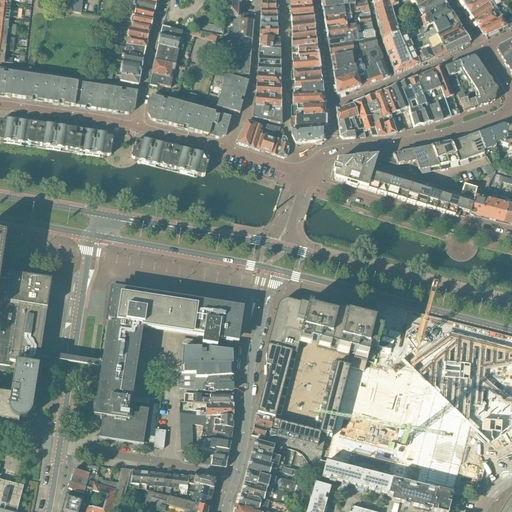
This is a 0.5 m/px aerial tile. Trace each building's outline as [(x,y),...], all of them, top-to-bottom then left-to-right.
[(68,0),(67,13),(81,14),(82,0),(68,0)] [(137,0),(137,1),(137,4),(136,7),(154,12),(155,8),(156,5),(137,0)] [(225,0),(225,17),(240,18),(240,0),(225,0)] [(275,0),(262,0),(262,3),(261,3),(261,10),(279,10),(278,3),(275,3),(275,0)] [(322,0),(321,0),(323,10),(343,7),(342,3),(348,3),(349,6),(356,5),(357,5),(356,0),(354,0),(322,0)] [(371,0),(374,7),(386,0),(391,10),(392,9),(396,6),(398,5),(394,0),(371,0)] [(399,34),(395,21),(392,9),(391,10),(386,0),(374,7),(377,22),(380,34),(382,41),(399,34)] [(416,9),(417,8),(430,0),(411,0),(416,7),(414,8),(416,9)] [(415,24),(420,20),(423,18),(445,5),(442,0),(430,0),(417,8),(421,14),(413,20),(415,24)] [(474,0),(464,7),(470,16),(488,5),(494,0),(474,0)] [(470,16),(475,23),(490,14),(504,4),(510,0),(511,0),(494,0),(488,5),(470,16)] [(0,3),(0,11),(18,14),(18,9),(10,8),(11,5),(0,3)] [(357,5),(356,5),(357,13),(362,12),(362,15),(370,14),(369,11),(367,4),(357,5)] [(475,23),(480,31),(501,18),(498,13),(505,9),(506,10),(508,9),(504,4),(490,14),(475,23)] [(343,7),(323,10),(324,20),(344,17),(345,17),(351,16),(351,14),(357,13),(356,5),(349,6),(343,7)] [(421,36),(424,35),(425,34),(428,27),(452,14),(445,5),(423,18),(420,20),(424,29),(419,31),(421,36)] [(312,15),(311,6),(291,8),(291,17),(312,15)] [(400,18),(396,6),(392,9),(395,21),(400,18)] [(134,15),(152,20),(154,12),(136,7),(134,15)] [(507,27),(508,26),(509,26),(503,17),(508,14),(511,19),(511,16),(508,9),(506,10),(505,9),(498,13),(501,18),(507,27)] [(0,11),(0,20),(9,22),(9,18),(17,19),(18,14),(0,11)] [(452,14),(428,27),(425,34),(424,35),(427,41),(459,25),(455,20),(452,14)] [(509,29),(510,28),(511,28),(511,27),(511,19),(508,14),(503,17),(509,26),(508,26),(509,29)] [(133,15),(131,23),(132,23),(151,27),(152,20),(134,15),(134,16),(133,15)] [(291,17),(291,25),(313,23),(312,15),(291,17)] [(346,25),(344,17),(324,20),(326,30),(360,25),(371,24),(370,17),(358,18),(358,22),(355,22),(355,23),(346,25)] [(501,18),(480,31),(482,35),(482,36),(486,37),(486,36),(507,27),(501,18)] [(0,20),(0,29),(16,31),(16,26),(9,25),(9,22),(0,20)] [(249,76),(254,22),(233,20),(230,50),(228,73),(229,73),(243,77),(244,76),(249,76)] [(150,34),(151,27),(132,23),(131,30),(150,34)] [(291,25),(292,33),(314,31),(313,23),(291,25)] [(327,38),(372,31),(373,31),(371,24),(360,25),(326,30),(327,38)] [(464,34),(459,25),(427,41),(431,51),(442,46),(464,34)] [(162,27),(160,35),(181,40),(183,32),(162,27)] [(0,29),(0,37),(7,38),(8,34),(15,35),(16,31),(0,29)] [(148,42),(150,34),(131,30),(130,30),(128,37),(129,37),(148,42)] [(190,36),(215,43),(217,37),(203,33),(202,34),(191,31),(190,36)] [(291,33),(292,41),(315,38),(314,31),(292,33),(291,33)] [(327,38),(329,47),(357,42),(374,40),(372,31),(327,38)] [(382,41),(394,76),(402,73),(412,68),(413,69),(420,66),(408,41),(409,41),(404,31),(399,34),(382,41)] [(470,43),(467,38),(464,34),(442,46),(446,55),(470,43)] [(160,35),(158,46),(179,51),(180,51),(182,40),(181,40),(160,35)] [(446,55),(442,46),(431,51),(427,41),(424,35),(421,36),(409,41),(408,41),(420,66),(435,60),(446,55)] [(0,37),(0,45),(14,47),(14,43),(7,42),(7,38),(0,37)] [(129,37),(128,46),(146,50),(148,42),(129,37)] [(259,49),(281,49),(280,45),(280,39),(259,38),(259,49)] [(292,41),(292,48),(317,46),(315,38),(292,41)] [(329,47),(331,58),(377,48),(375,39),(374,40),(357,42),(329,47)] [(503,61),(511,55),(511,40),(499,47),(498,53),(503,61)] [(0,45),(0,54),(5,55),(6,51),(13,52),(14,47),(0,45)] [(128,46),(126,54),(145,58),(146,50),(128,46)] [(158,46),(157,47),(154,61),(175,66),(179,51),(158,46)] [(291,48),(292,54),(318,52),(317,46),(292,48),(291,48)] [(382,59),(377,48),(331,58),(333,69),(333,73),(346,70),(361,65),(362,65),(370,63),(371,63),(375,62),(382,59)] [(280,59),(281,49),(259,49),(258,58),(280,59)] [(318,58),(318,52),(292,54),(292,61),(293,61),(318,58)] [(5,55),(0,54),(0,63),(4,64),(12,64),(12,59),(5,58),(5,55)] [(126,54),(124,62),(143,66),(145,58),(126,54)] [(511,55),(503,61),(511,74),(511,55)] [(280,67),(280,59),(258,58),(257,66),(280,67)] [(293,61),(293,72),(320,69),(318,58),(293,61)] [(470,58),(459,62),(462,70),(461,70),(465,76),(463,77),(466,81),(483,70),(476,60),(470,58)] [(382,81),(390,78),(382,59),(375,62),(382,81)] [(154,61),(153,68),(151,75),(170,79),(172,71),(174,71),(175,66),(154,61)] [(124,62),(122,76),(140,80),(143,66),(124,62)] [(364,87),(382,81),(375,62),(371,63),(370,63),(362,65),(364,72),(356,75),(358,81),(355,82),(356,84),(363,82),(364,87)] [(449,77),(455,75),(454,73),(461,70),(462,70),(459,62),(445,68),(449,77)] [(335,82),(356,75),(364,72),(362,65),(361,65),(346,70),(333,73),(335,82)] [(281,76),(280,67),(257,66),(257,75),(281,76)] [(453,96),(441,68),(433,72),(442,95),(444,101),(445,101),(444,100),(453,96)] [(293,72),(293,81),(295,80),(309,79),(321,78),(320,69),(293,72)] [(492,84),(483,70),(466,81),(469,86),(471,84),(477,93),(492,84)] [(0,71),(0,95),(35,101),(80,108),(128,115),(130,110),(134,111),(137,92),(80,83),(32,76),(0,71)] [(433,72),(426,75),(434,98),(442,95),(433,72)] [(229,73),(228,77),(226,76),(217,108),(240,115),(249,83),(242,81),(243,77),(229,73)] [(149,84),(158,87),(170,90),(172,80),(170,79),(151,75),(149,84)] [(280,86),(281,76),(257,75),(256,85),(280,86)] [(335,82),(336,94),(337,96),(345,93),(361,88),(364,87),(363,82),(356,84),(355,82),(358,81),(356,75),(335,82)] [(434,98),(426,75),(416,79),(424,102),(434,98)] [(139,86),(140,80),(122,76),(120,82),(139,86)] [(295,87),(291,87),(292,89),(293,89),(295,89),(308,88),(322,87),(321,78),(309,79),(295,80),(295,87)] [(424,126),(432,124),(424,102),(416,79),(408,82),(415,102),(416,104),(416,106),(418,109),(424,126)] [(408,82),(399,86),(407,109),(409,115),(411,122),(413,129),(424,126),(418,109),(413,111),(410,104),(415,102),(408,82)] [(497,91),(492,84),(477,93),(479,99),(474,100),(477,108),(493,103),(497,91)] [(256,85),(255,95),(281,97),(281,86),(280,86),(256,85)] [(399,112),(407,109),(399,86),(390,89),(399,112)] [(294,91),(294,95),(323,95),(322,87),(308,88),(295,89),(293,89),(294,89),(292,90),(292,91),(294,91)] [(398,117),(400,116),(399,112),(390,89),(382,93),(390,115),(397,113),(398,117)] [(391,118),(390,115),(382,93),(373,96),(382,121),(388,119),(391,118)] [(459,102),(463,110),(465,113),(477,108),(474,100),(471,101),(467,103),(467,101),(463,94),(459,96),(458,94),(457,94),(460,102),(459,102)] [(281,110),(281,97),(255,95),(254,107),(281,110)] [(292,95),(293,107),(325,105),(323,95),(294,95),(292,95)] [(449,112),(444,101),(442,95),(434,98),(442,121),(451,117),(449,112)] [(231,118),(152,96),(147,114),(152,116),(150,121),(185,131),(220,140),(221,136),(226,137),(231,118)] [(377,137),(381,137),(378,130),(384,128),(383,125),(382,121),(373,96),(364,100),(369,114),(370,117),(375,131),(377,137)] [(432,124),(437,122),(442,121),(434,98),(424,102),(432,124)] [(364,100),(353,104),(353,105),(358,117),(359,121),(370,117),(369,114),(364,100)] [(291,107),(291,118),(326,117),(325,106),(325,105),(293,107),(291,107)] [(353,105),(336,111),(338,125),(347,122),(351,135),(355,134),(354,133),(359,131),(360,139),(365,139),(364,132),(359,121),(358,117),(353,105)] [(252,118),(254,119),(281,125),(281,110),(254,107),(252,118)] [(457,109),(449,112),(451,117),(459,114),(457,109)] [(108,132),(75,127),(43,123),(6,117),(5,117),(5,118),(5,119),(6,120),(8,120),(8,121),(6,122),(1,121),(0,121),(0,140),(2,140),(7,141),(7,144),(20,146),(21,143),(46,147),(46,149),(60,152),(60,149),(86,153),(85,155),(99,158),(100,155),(108,157),(111,155),(113,140),(111,138),(106,137),(105,135),(107,135),(108,135),(109,134),(109,133),(108,133),(108,132)] [(291,118),(291,131),(325,129),(326,129),(326,117),(291,118)] [(371,137),(377,137),(375,131),(370,117),(359,121),(364,132),(369,130),(371,137)] [(387,137),(396,134),(391,118),(388,119),(389,123),(383,125),(384,128),(387,137)] [(246,122),(236,144),(242,147),(248,149),(256,126),(250,124),(246,122)] [(345,140),(355,140),(355,134),(351,135),(347,122),(338,125),(339,138),(342,140),(343,140),(345,140)] [(262,124),(261,128),(262,128),(270,131),(278,134),(279,128),(262,124)] [(261,128),(256,126),(248,149),(259,152),(260,151),(265,137),(259,135),(262,128),(261,128)] [(485,151),(485,152),(489,150),(495,148),(494,145),(498,143),(502,145),(508,128),(503,126),(478,134),(485,151)] [(381,137),(387,137),(384,128),(378,130),(381,137)] [(511,129),(508,128),(502,145),(508,147),(507,149),(511,150),(511,129)] [(305,144),(322,142),(324,140),(325,129),(291,131),(292,137),(296,144),(305,144)] [(478,134),(468,138),(476,157),(484,155),(483,152),(485,151),(478,134)] [(265,136),(265,137),(260,151),(271,155),(270,155),(271,155),(276,140),(269,138),(270,137),(265,136)] [(205,176),(207,168),(209,161),(208,159),(202,157),(201,156),(201,155),(204,156),(205,155),(205,154),(204,153),(176,146),(143,137),(142,137),(141,138),(141,139),(141,140),(142,140),(144,141),(143,142),(137,140),(135,142),(131,157),(132,159),(141,161),(141,164),(155,167),(155,165),(180,172),(179,174),(193,177),(194,175),(202,177),(205,176)] [(285,138),(282,138),(281,142),(277,157),(283,159),(286,158),(289,147),(285,138)] [(467,161),(476,157),(468,138),(467,138),(460,141),(467,161)] [(271,155),(277,157),(281,142),(276,140),(271,155)] [(458,164),(467,161),(460,141),(451,144),(458,164)] [(451,143),(441,145),(449,165),(457,164),(458,164),(451,144),(451,143)] [(439,167),(449,165),(441,145),(431,147),(439,167)] [(430,169),(439,167),(431,147),(430,148),(422,149),(430,169)] [(422,149),(413,151),(412,151),(416,162),(415,162),(419,171),(430,169),(422,149)] [(392,155),(397,166),(415,162),(416,162),(412,151),(392,155)] [(377,157),(367,158),(367,157),(354,159),(339,160),(339,161),(337,161),(337,162),(336,167),(333,167),(332,173),(335,173),(333,179),(335,180),(335,181),(345,184),(345,186),(356,189),(357,188),(367,191),(373,170),(377,157)] [(376,193),(383,173),(373,170),(367,191),(367,190),(376,193)] [(495,175),(496,173),(495,172),(487,177),(488,179),(490,180),(490,177),(495,175)] [(392,176),(383,173),(376,193),(380,195),(382,196),(382,195),(386,196),(392,176)] [(503,177),(496,175),(494,182),(500,184),(503,177)] [(402,179),(395,177),(392,176),(386,196),(386,197),(387,196),(396,199),(395,199),(396,199),(402,179)] [(511,179),(505,178),(503,184),(511,186),(511,185),(511,179)] [(412,182),(402,179),(396,199),(406,202),(412,182)] [(422,185),(412,182),(406,202),(406,203),(406,202),(415,205),(422,185)] [(431,188),(422,185),(415,205),(425,208),(431,188)] [(461,197),(454,217),(455,217),(458,218),(459,217),(460,212),(466,213),(469,214),(475,193),(476,192),(476,189),(464,185),(460,197),(461,197)] [(431,210),(435,211),(441,191),(431,188),(425,208),(429,210),(431,211),(431,210)] [(451,194),(441,191),(435,211),(435,212),(435,211),(444,214),(445,214),(451,194)] [(469,214),(470,215),(470,217),(473,217),(474,216),(481,217),(485,199),(483,199),(484,194),(476,192),(475,193),(469,214)] [(460,197),(451,194),(445,214),(454,217),(461,197),(460,197)] [(481,217),(492,220),(497,197),(489,194),(488,200),(485,199),(481,217)] [(492,220),(503,223),(507,205),(504,204),(506,199),(497,197),(492,220)] [(503,223),(504,223),(511,224),(511,200),(510,205),(507,205),(503,223)] [(0,313),(2,314),(0,324),(0,365),(9,367),(10,363),(15,363),(38,367),(39,360),(40,353),(51,281),(8,274),(9,268),(12,269),(11,266),(10,264),(9,261),(7,259),(5,256),(4,255),(6,237),(0,235),(0,313)] [(111,286),(106,321),(110,322),(113,322),(141,327),(141,326),(143,327),(177,332),(203,336),(202,342),(196,341),(196,345),(216,348),(217,348),(233,350),(234,340),(238,314),(239,310),(231,308),(148,296),(148,295),(148,292),(111,286)] [(268,343),(267,347),(268,347),(292,353),(296,354),(296,355),(297,355),(295,364),(293,373),(290,382),(288,391),(286,400),(283,409),(281,416),(281,420),(275,418),(275,419),(274,419),(272,428),(278,430),(276,437),(277,437),(280,424),(290,426),(300,429),(310,431),(319,433),(321,434),(317,448),(316,448),(315,450),(323,453),(324,453),(325,449),(327,449),(329,450),(350,368),(364,372),(365,366),(366,363),(367,359),(370,348),(377,350),(382,331),(375,329),(375,327),(376,323),(368,321),(366,321),(365,320),(356,318),(346,316),(345,315),(343,315),(342,314),(326,310),(309,306),(303,304),(301,304),(300,303),(294,302),(293,302),(291,301),(289,301),(288,300),(287,300),(286,300),(285,301),(284,301),(283,301),(282,302),(280,303),(279,304),(279,305),(278,306),(278,307),(274,320),(273,323),(268,343)] [(113,322),(113,325),(108,324),(102,358),(100,357),(99,363),(98,369),(96,379),(90,417),(93,417),(95,419),(102,420),(99,439),(143,446),(148,411),(131,408),(143,327),(141,326),(141,327),(113,322)] [(329,450),(326,462),(391,479),(452,494),(453,495),(462,460),(472,463),(511,439),(511,348),(461,335),(458,338),(446,336),(409,363),(405,358),(386,371),(365,366),(364,372),(350,368),(329,450)] [(266,356),(267,356),(295,364),(297,355),(296,355),(296,354),(292,353),(268,347),(267,347),(266,356)] [(233,365),(232,352),(203,349),(182,349),(181,367),(194,366),(195,366),(221,365),(233,365)] [(40,353),(39,360),(71,365),(98,369),(99,363),(72,358),(40,353)] [(266,356),(266,357),(266,366),(267,366),(293,373),(295,364),(267,356),(266,356)] [(0,421),(19,424),(19,422),(21,422),(24,421),(26,421),(28,419),(29,418),(31,416),(32,414),(32,412),(35,412),(42,367),(38,367),(15,363),(11,388),(4,387),(3,394),(0,394),(0,421)] [(181,367),(178,368),(178,375),(195,375),(195,379),(205,378),(233,377),(233,368),(233,365),(221,365),(195,366),(194,366),(181,367)] [(267,366),(266,366),(266,376),(267,376),(290,382),(293,373),(267,366)] [(178,389),(202,392),(202,386),(206,386),(205,378),(195,379),(195,375),(178,375),(178,389)] [(266,377),(264,385),(266,385),(288,391),(290,382),(267,376),(266,376),(266,377)] [(233,377),(205,378),(206,386),(232,385),(233,385),(233,377)] [(264,386),(262,394),(263,394),(286,400),(288,391),(266,385),(264,385),(264,386)] [(210,396),(193,394),(184,394),(183,402),(192,403),(209,405),(231,405),(232,396),(210,396)] [(262,394),(260,403),(261,404),(278,408),(283,409),(286,400),(263,394),(262,394)] [(231,405),(209,405),(192,403),(183,402),(179,402),(179,408),(179,414),(188,415),(194,416),(206,417),(215,417),(220,416),(233,416),(233,405),(231,405)] [(260,403),(257,414),(258,414),(274,419),(275,419),(275,418),(281,420),(281,416),(283,409),(278,408),(261,404),(260,403)] [(180,429),(180,433),(180,436),(180,442),(180,447),(180,451),(193,453),(192,425),(203,427),(203,426),(206,417),(194,416),(188,415),(179,414),(179,416),(180,423),(180,429)] [(273,419),(258,415),(256,415),(254,426),(270,430),(270,429),(273,419)] [(232,429),(233,416),(220,416),(215,417),(215,420),(214,426),(232,429)] [(231,436),(232,429),(214,426),(215,420),(215,417),(206,417),(203,426),(211,429),(213,429),(212,433),(231,436)] [(277,437),(287,440),(290,426),(280,424),(277,437)] [(231,443),(231,436),(212,433),(213,429),(211,429),(203,426),(203,427),(202,432),(200,439),(199,448),(200,448),(200,453),(213,455),(214,449),(229,451),(231,443)] [(251,436),(256,437),(259,438),(264,438),(265,431),(269,432),(270,430),(254,426),(251,436)] [(287,440),(296,442),(300,429),(290,426),(287,440)] [(296,442),(306,445),(310,431),(300,429),(296,442)] [(154,448),(163,449),(165,432),(156,431),(154,448)] [(310,431),(306,445),(316,448),(317,448),(321,434),(319,433),(310,431)] [(255,441),(252,450),(271,456),(273,450),(281,452),(282,448),(255,441)] [(228,458),(229,451),(214,449),(213,455),(228,458)] [(252,450),(250,459),(281,468),(284,459),(271,456),(252,450)] [(226,468),(228,458),(213,455),(200,453),(198,464),(204,465),(211,466),(226,468)] [(250,459),(249,460),(247,471),(309,486),(312,475),(298,472),(283,468),(281,468),(250,459)] [(321,478),(382,494),(387,495),(391,479),(325,462),(321,478)] [(74,470),(72,476),(95,483),(96,476),(97,476),(99,468),(88,466),(86,474),(74,470)] [(123,502),(127,486),(128,481),(131,471),(121,470),(118,483),(118,485),(114,498),(111,506),(109,511),(116,511),(120,501),(123,502)] [(127,486),(131,488),(131,485),(139,486),(140,472),(131,471),(128,481),(127,486)] [(305,499),(309,487),(309,486),(247,471),(243,483),(272,491),(305,499)] [(148,473),(140,472),(139,486),(139,490),(146,492),(148,473)] [(156,474),(148,473),(146,492),(148,492),(154,494),(156,474)] [(164,475),(156,474),(154,494),(162,496),(164,475)] [(172,476),(164,475),(162,496),(170,498),(172,476)] [(72,476),(70,483),(93,490),(95,483),(72,476)] [(96,486),(97,481),(98,476),(97,476),(96,476),(95,483),(93,490),(92,492),(93,492),(107,496),(111,482),(104,481),(102,487),(96,486)] [(180,476),(172,476),(170,498),(178,500),(180,476)] [(188,477),(180,476),(178,500),(184,501),(184,496),(187,497),(188,495),(186,495),(187,493),(185,493),(185,491),(187,491),(187,484),(188,477)] [(195,479),(188,477),(187,484),(187,491),(185,491),(185,493),(187,493),(186,495),(188,495),(188,494),(193,494),(195,485),(213,490),(215,483),(213,480),(196,478),(195,479)] [(432,511),(433,511),(448,511),(449,511),(448,511),(449,507),(450,504),(451,500),(452,500),(453,496),(452,496),(452,494),(391,479),(387,495),(393,496),(391,501),(423,509),(423,510),(428,511),(429,508),(432,509),(432,511)] [(13,511),(21,486),(0,480),(0,511),(13,511)] [(111,482),(107,496),(105,503),(104,504),(111,506),(114,498),(118,485),(118,483),(111,482)] [(68,490),(80,494),(91,497),(93,492),(92,492),(93,490),(70,483),(68,490)] [(305,501),(305,499),(272,491),(243,483),(240,495),(292,508),(295,498),(305,501)] [(323,511),(330,488),(315,483),(306,511),(323,511)] [(213,490),(195,485),(193,494),(211,499),(213,490)] [(206,511),(208,508),(184,501),(178,500),(170,498),(162,496),(154,494),(148,492),(143,507),(161,511),(206,511)] [(208,508),(211,499),(193,494),(188,494),(188,495),(187,497),(184,496),(184,501),(208,508)] [(67,495),(65,502),(64,505),(87,511),(88,507),(88,506),(89,506),(90,501),(67,495)] [(240,495),(237,506),(259,511),(290,511),(292,508),(240,495)] [(511,511),(511,497),(509,502),(504,508),(501,511),(511,511)]
